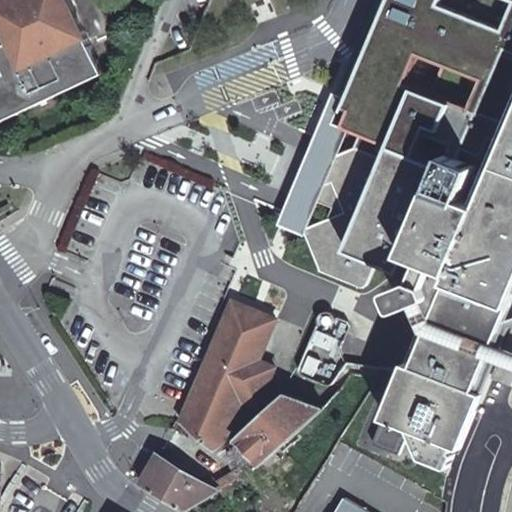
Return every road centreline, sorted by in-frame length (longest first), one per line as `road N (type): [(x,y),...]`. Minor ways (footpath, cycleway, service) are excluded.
road 1 (residential): [(0,297),(63,412),(43,451)]
road 2 (residential): [(43,451),(149,511)]
